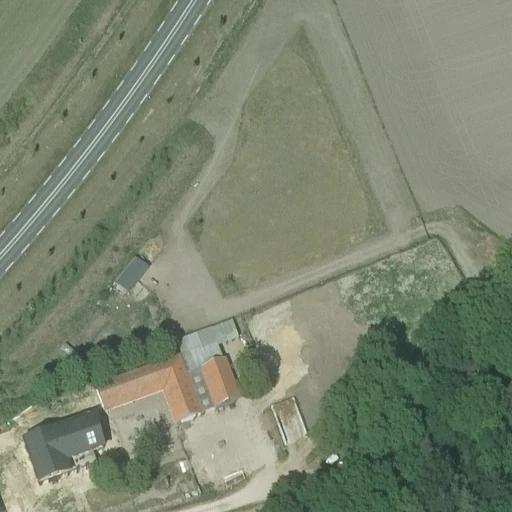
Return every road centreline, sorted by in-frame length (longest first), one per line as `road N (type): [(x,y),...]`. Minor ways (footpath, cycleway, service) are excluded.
road 1 (track): [(511,274),(467,327),(412,370),(263,481),(200,511)]
road 2 (primary): [(0,255),(104,129),(192,0)]
